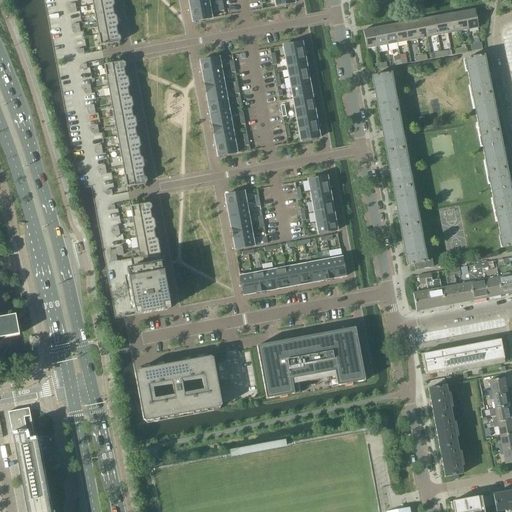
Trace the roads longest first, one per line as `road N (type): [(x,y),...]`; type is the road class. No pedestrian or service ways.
road 1 (secondary): [(92,382),(32,149),(0,64)]
road 2 (secondary): [(0,131),(71,386)]
road 3 (residential): [(389,294),(362,150)]
road 4 (residential): [(328,157),(355,300)]
road 5 (residential): [(214,178),(239,320)]
road 6 (residential): [(181,331),(157,189)]
road 7 (residential): [(157,189),(130,50)]
road 8 (residential): [(189,41),(214,178)]
road 9 (residential): [(511,146),(489,35),(511,22)]
road 10 (residential): [(302,22),(328,157)]
road 11 (residential): [(362,150),(337,16)]
road 12 (secondary): [(118,511),(92,382)]
road 13 (secondary): [(71,386),(95,511)]
